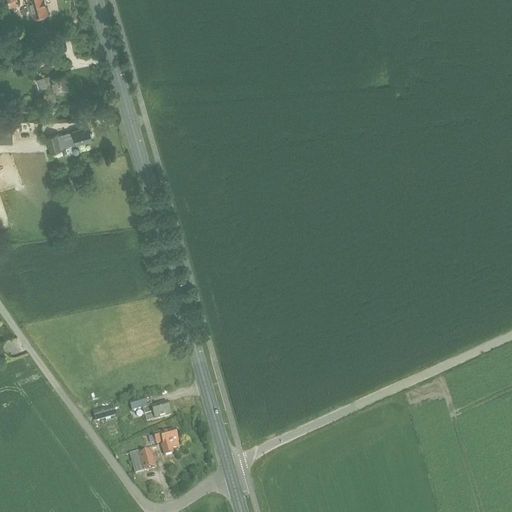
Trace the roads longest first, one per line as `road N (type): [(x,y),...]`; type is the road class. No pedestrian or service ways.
road 1 (primary): [(229,469),(95,0)]
road 2 (unclassified): [(229,469),(511,335)]
road 3 (unclassified): [(154,511),(0,310)]
